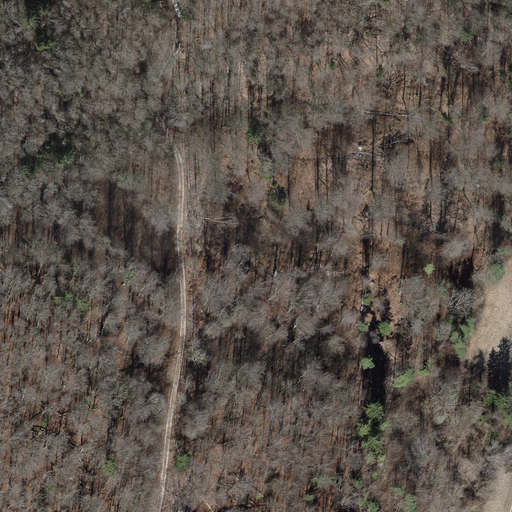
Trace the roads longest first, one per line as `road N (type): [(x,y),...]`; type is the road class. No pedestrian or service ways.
road 1 (track): [(171,0),(177,29),(155,81),(156,117),(181,160),(185,315),(156,511)]
road 2 (track): [(316,511),(328,497),(353,400),(425,340),(511,162)]
